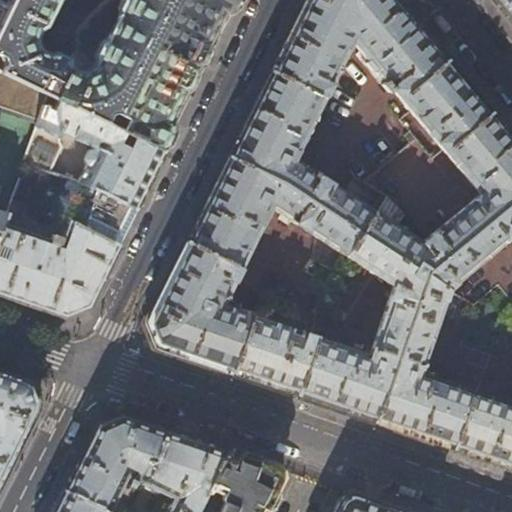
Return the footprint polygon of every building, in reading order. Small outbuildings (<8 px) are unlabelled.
[(0,0),(0,25),(12,0),(0,0)] [(2,73),(45,94),(56,100),(115,128),(124,132),(163,151),(175,128),(172,125),(169,124),(176,110),(208,46),(225,11),(231,13),(237,0),(12,0),(0,25),(0,55),(2,57),(5,65),(2,73)] [(304,0),(303,4),(270,70),(325,99),(353,43),(386,83),(382,87),(388,95),(393,91),(399,99),(446,60),(396,0),(304,0)] [(511,0),(494,0),(511,21),(511,0)] [(469,87),(446,60),(399,99),(443,151),(490,112),(469,87)] [(295,159),(325,99),(270,70),(249,112),(227,156),(356,236),(372,209),(295,159)] [(2,73),(0,72),(0,108),(36,121),(41,106),(45,94),(2,73)] [(52,110),(41,106),(36,121),(21,162),(48,171),(60,147),(57,138),(61,132),(92,147),(76,181),(85,184),(135,208),(147,183),(163,151),(124,132),(119,143),(110,139),(115,128),(56,100),(52,110)] [(511,137),(490,112),(443,151),(480,195),(424,243),(372,209),(356,236),(412,269),(423,276),(424,274),(413,267),(416,263),(428,270),(511,201),(511,137)] [(345,256),(356,236),(227,156),(207,198),(185,241),(240,269),(271,208),(345,256)] [(124,231),(135,208),(85,184),(68,220),(76,223),(117,245),(124,231)] [(511,201),(428,270),(424,274),(423,276),(447,292),(448,290),(511,236),(511,201)] [(76,223),(68,220),(67,220),(59,244),(2,223),(0,229),(0,293),(28,303),(64,315),(87,306),(100,280),(117,245),(76,223)] [(356,236),(345,256),(392,286),(368,355),(316,337),(296,395),(331,407),(374,422),(421,282),(409,275),(412,269),(356,236)] [(223,305),(240,269),(185,241),(165,283),(145,323),(154,346),(192,359),(232,373),(251,315),(223,305)] [(423,276),(421,282),(374,422),(412,435),(452,448),(472,391),(419,373),(447,292),(423,276)] [(316,337),(251,315),(232,373),(262,383),(296,395),(316,337)] [(0,372),(0,481),(13,455),(38,405),(28,382),(0,372)] [(511,469),(511,404),(472,391),(452,448),(492,462),(511,469)] [(141,483),(166,429),(134,418),(119,413),(95,423),(81,452),(62,490),(108,511),(126,476),(141,483)] [(198,440),(166,429),(141,483),(170,497),(162,511),(194,511),(205,491),(206,489),(196,484),(201,474),(211,479),(226,450),(198,440)] [(245,456),(226,450),(211,479),(206,489),(205,491),(207,491),(206,494),(212,497),(215,490),(220,492),(219,496),(220,499),(222,501),(216,511),(264,511),(265,510),(279,482),(280,479),(280,476),(278,470),(274,466),(245,456)] [(108,511),(62,490),(51,511),(108,511)] [(336,501),(330,511),(406,511),(384,504),(358,495),(351,493),(345,494),(341,496),(336,501)]
